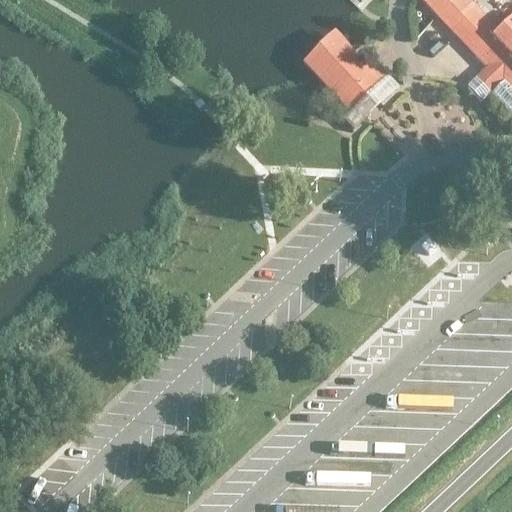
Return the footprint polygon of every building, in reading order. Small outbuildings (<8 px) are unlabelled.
[(467,0),(425,0),(421,4),(437,20),(486,71),(481,76),(480,77),(467,90),(474,98),(480,104),(491,94),(511,116),(511,21),(499,34),(467,0)] [(336,41),(307,68),(353,117),(382,89),(336,41)] [(431,325),(471,289),(463,280),(423,316),(431,325)] [(455,372),(455,383),(481,384),(481,373),(455,372)] [(403,476),(403,463),(346,461),(346,474),(403,476)] [(360,500),(360,489),(321,487),(321,499),(360,500)]
